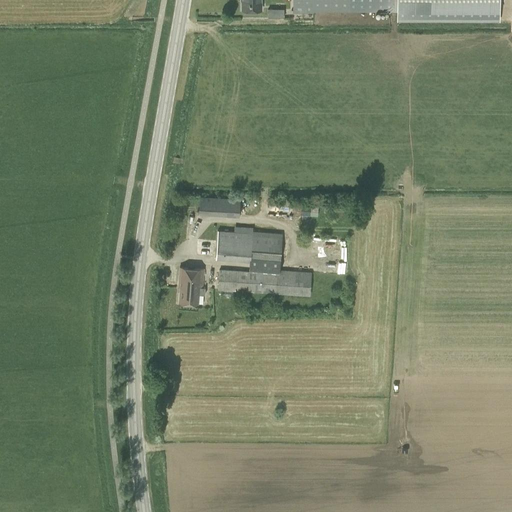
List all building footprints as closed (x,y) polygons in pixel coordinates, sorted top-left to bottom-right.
[(260,0),(241,0),(242,9),(260,9),(260,0)] [(392,0),(291,0),(292,12),(312,12),(312,11),(393,11),(392,0)] [(275,9),(267,9),(267,17),(275,17),(275,9)] [(198,213),(238,216),(239,198),(199,196),(198,213)] [(318,205),(302,204),(301,214),(318,215),(318,205)] [(309,295),(310,272),(278,270),(281,233),(252,231),(251,233),(217,230),(214,258),(249,261),(249,272),(219,270),(218,289),(224,289),(224,295),(232,296),(233,290),(309,295)] [(197,303),(198,294),(204,294),(205,287),(202,287),(203,269),(180,267),(178,286),(180,286),(179,302),(197,303)]
